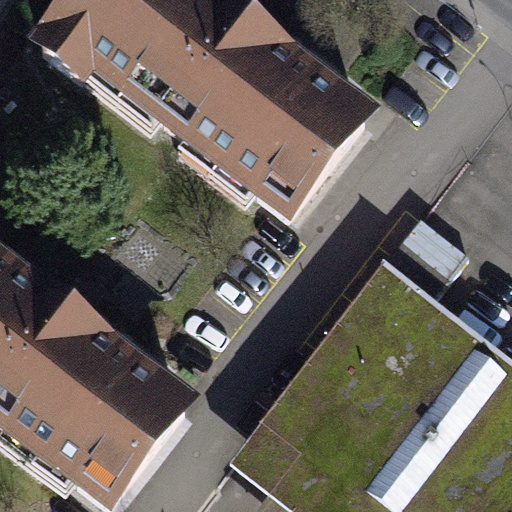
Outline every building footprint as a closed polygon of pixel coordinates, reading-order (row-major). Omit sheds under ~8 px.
[(247,41),(194,0),(87,0),(42,57),(83,89),(94,74),(172,135),(247,41)] [(365,133),(247,41),(172,135),(291,228),(365,133)] [(511,511),(511,372),(384,273),(262,435),(360,511),(511,511)] [(0,415),(67,330),(0,277),(0,415)] [(114,511),(185,422),(67,330),(0,415),(0,429),(105,511),(114,511)] [(360,511),(262,435),(231,476),(270,506),(265,511),(360,511)]
